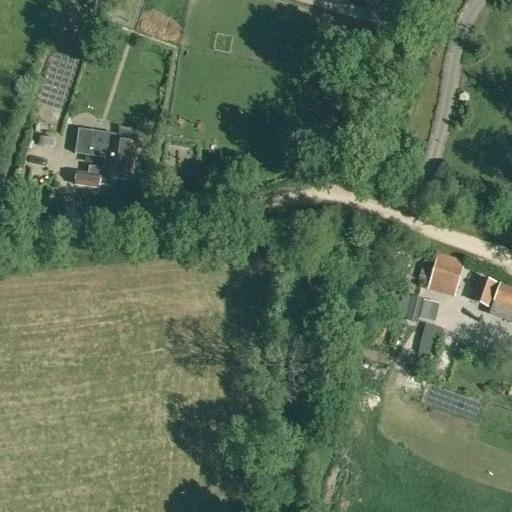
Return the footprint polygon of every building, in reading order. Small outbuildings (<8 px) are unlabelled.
[(86,32),(111,41),(117,26),(91,17),(86,32)] [(115,136),(91,133),(78,131),(75,155),(106,160),(104,170),(90,168),(89,176),(77,174),(76,186),(98,189),(98,187),(111,188),(113,180),(132,182),(137,146),(114,142),(115,136)] [(439,254),(428,291),(454,298),(464,262),(439,254)] [(479,278),(470,300),(489,308),(498,284),(479,278)] [(493,303),(497,304),(493,318),(511,324),(511,288),(500,285),(493,303)]
